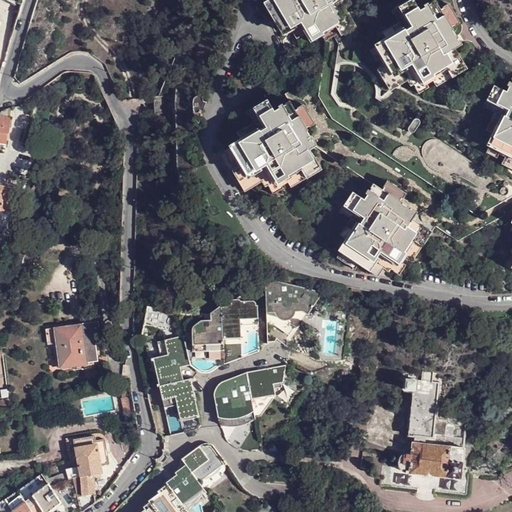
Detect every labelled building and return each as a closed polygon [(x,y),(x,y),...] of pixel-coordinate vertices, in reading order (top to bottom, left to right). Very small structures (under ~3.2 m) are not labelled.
[(355,32),(345,13),(351,10),(345,0),(270,0),(272,3),(265,7),(282,36),(288,32),(295,42),(304,37),(311,48),(322,41),(325,47),(340,38),(342,41),(355,32)] [(467,76),(456,55),(462,52),(452,32),(460,28),(448,8),(440,13),(434,2),(419,11),(412,0),(409,0),(390,11),(397,23),(379,33),(383,40),(366,51),(372,62),(375,60),(378,65),(374,68),(391,97),(408,87),(410,93),(414,90),(420,101),(430,94),(428,90),(432,87),(436,93),(467,76)] [(511,82),(504,96),(492,91),(481,113),(493,119),(484,138),(492,142),(487,151),(489,153),(485,161),(496,166),(498,162),(504,166),(502,169),(511,174),(511,82)] [(242,194),(262,181),(265,186),(268,184),(273,194),(283,188),(281,184),(287,181),(291,187),(318,169),(308,149),(316,145),(307,127),(314,124),(303,104),(295,109),(291,101),(283,106),(282,104),(278,106),(280,108),(274,111),(267,99),(253,108),(242,114),(251,131),(234,142),(238,149),(221,160),(228,169),(232,166),(235,172),(231,175),(242,194)] [(0,151),(5,152),(7,132),(8,121),(5,109),(1,111),(0,112),(0,151)] [(0,209),(1,210),(6,211),(10,212),(14,189),(5,187),(5,186),(0,184),(0,209)] [(432,238),(412,225),(416,217),(401,207),(406,199),(387,186),(382,194),(371,188),(362,202),(351,195),(337,215),(349,224),(339,240),(347,246),(335,262),(354,274),(358,269),(377,281),(382,273),(388,277),(390,274),(399,280),(405,271),(401,269),(406,262),(413,267),(432,238)] [(323,292),(265,278),(266,320),(276,320),(292,332),(300,319),(303,321),(307,315),(323,292)] [(223,344),(224,350),(242,349),(242,344),(248,344),(247,333),(250,333),(250,332),(252,331),(253,331),(254,331),(255,331),(256,332),(257,333),(259,333),(258,324),(241,325),(240,319),(258,319),(258,305),(256,305),(256,303),(256,302),(255,302),(254,301),(241,301),(239,299),(227,299),(228,305),(226,306),(222,306),(223,339),(223,344)] [(184,336),(190,364),(193,364),(213,361),(214,361),(215,362),(216,363),(215,365),(219,368),(224,365),(224,351),(193,352),(192,345),(223,344),(223,339),(222,306),(222,304),(210,313),(211,320),(201,320),(194,325),(183,333),(184,336)] [(266,320),(267,325),(274,325),(289,336),(292,332),(276,320),(266,320)] [(60,367),(98,362),(95,345),(101,344),(98,324),(93,325),(93,327),(81,329),(80,326),(67,328),(67,331),(58,332),(49,333),(50,345),(57,344),(60,367)] [(160,386),(183,381),(180,366),(190,364),(184,336),(157,342),(160,353),(160,357),(151,359),(152,361),(153,361),(159,384),(157,384),(158,387),(160,386)] [(224,351),(224,365),(243,359),(243,355),(242,349),(224,350),(224,351)] [(283,388),(287,371),(248,378),(220,391),(217,398),(215,404),(217,417),(219,424),(228,426),(237,426),(245,424),(255,419),(252,406),(276,401),(275,390),(283,388)] [(426,437),(435,438),(436,421),(441,382),(433,381),(434,372),(423,371),(423,376),(422,380),(416,379),(415,390),(414,390),(413,391),(409,435),(415,436),(426,437)] [(416,379),(406,378),(405,386),(404,389),(414,390),(415,390),(416,379)] [(171,434),(171,436),(196,430),(198,429),(201,426),(190,379),(183,381),(160,386),(167,418),(178,415),(179,421),(181,421),(183,431),(171,434)] [(132,417),(128,396),(125,382),(120,383),(121,391),(120,391),(121,397),(125,418),(132,417)] [(276,401),(252,406),(255,419),(255,421),(261,422),(276,401)] [(228,426),(219,424),(221,429),(222,432),(228,432),(232,432),(239,431),(249,429),(256,425),(255,421),(255,419),(245,424),(237,426),(228,426)] [(82,476),(93,474),(102,473),(100,460),(106,459),(102,439),(97,440),(96,436),(75,439),(80,466),(82,476)] [(403,471),(407,472),(407,473),(461,479),(465,448),(464,448),(426,443),(414,442),(413,442),(412,452),(410,452),(410,453),(407,453),(404,453),(402,454),(400,457),(399,459),(399,462),(399,465),(401,468),(403,471)] [(202,444),(199,446),(204,452),(213,445),(212,445),(208,443),(204,443),(202,444)] [(224,466),(226,464),(213,445),(204,452),(199,446),(191,451),(186,454),(185,455),(184,456),(182,458),(187,465),(200,483),(202,482),(202,481),(201,480),(223,464),(224,465),(224,466)] [(223,464),(201,480),(202,481),(204,481),(208,479),(213,477),(217,474),(220,471),(222,467),(224,465),(223,464)] [(200,483),(187,465),(176,473),(177,475),(167,483),(168,484),(184,506),(205,490),(200,483)] [(82,476),(80,466),(72,468),(66,469),(67,473),(70,479),(74,478),(82,476)] [(40,474),(37,467),(29,471),(33,478),(40,474)] [(19,490),(22,495),(43,478),(46,477),(44,473),(19,490)] [(52,485),(70,479),(67,473),(48,479),(50,483),(52,485)] [(96,494),(93,474),(82,476),(74,478),(78,496),(83,495),(95,494),(96,494)] [(34,495),(47,485),(43,478),(22,495),(26,501),(34,495)] [(44,511),(48,511),(63,502),(52,485),(50,483),(47,485),(34,495),(45,511),(44,511)] [(188,511),(184,506),(168,484),(158,491),(160,493),(149,500),(150,502),(157,511),(188,511)] [(14,510),(26,501),(22,495),(19,490),(7,499),(13,508),(14,510)] [(44,511),(45,511),(34,495),(26,501),(33,511),(37,511),(40,510),(41,511),(44,511)] [(33,511),(26,501),(14,510),(15,511),(33,511)] [(157,511),(150,502),(144,506),(146,509),(140,511),(157,511)]
